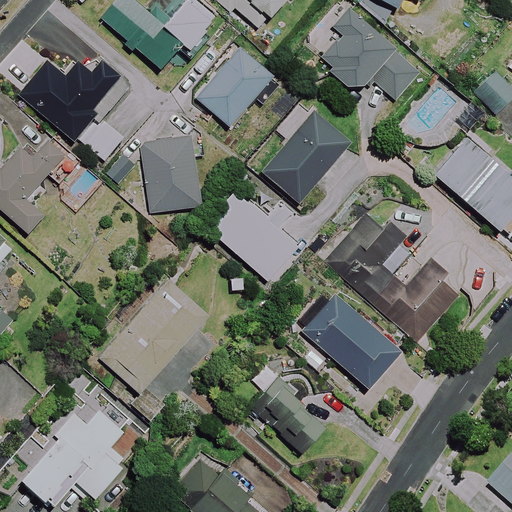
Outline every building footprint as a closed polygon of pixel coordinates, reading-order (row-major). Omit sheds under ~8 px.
[(154,20),(130,0),(116,0),(100,19),(159,71),(178,49),(188,58),(206,37),(202,33),(214,18),(193,0),(186,0),(169,19),(161,12),(154,20)] [(234,9),(257,28),(266,18),(269,20),(284,2),(280,0),(214,0),(230,13),(234,9)] [(403,0),(411,0),(419,4),(420,0),(362,0),(359,6),(383,27),(393,9),(398,11),(403,0)] [(341,37),(320,60),(330,70),(328,72),(347,90),(361,87),(368,80),(393,102),(420,72),(396,51),(350,9),(332,29),(341,37)] [(279,85),(240,51),(196,100),(228,128),(253,99),(261,106),(279,85)] [(101,121),(129,87),(101,64),(91,76),(77,64),(65,79),(46,64),(21,94),(82,144),(83,143),(103,161),(122,139),(101,121)] [(511,97),(511,89),(493,72),(470,99),(492,119),(511,97)] [(479,118),(465,107),(454,121),(468,132),(479,118)] [(278,132),(289,141),(262,174),(298,204),(348,145),(312,115),(308,119),(297,109),(278,132)] [(511,232),(511,173),(469,136),(433,177),(505,240),(511,232)] [(200,206),(189,138),(140,146),(151,214),(200,206)] [(77,162),(50,139),(35,156),(23,146),(1,171),(0,170),(0,209),(27,234),(42,217),(24,200),(46,175),(57,184),(77,162)] [(133,172),(117,159),(102,177),(119,190),(133,172)] [(296,247),(233,191),(203,226),(266,281),(296,247)] [(383,229),(366,215),(325,262),(416,343),(458,295),(441,280),(446,275),(429,260),(405,288),(380,267),(405,238),(388,223),(383,229)] [(0,262),(11,249),(0,239),(0,262)] [(207,317),(168,282),(99,358),(138,393),(207,317)] [(399,352),(334,295),(301,332),(367,389),(399,352)] [(0,335),(11,323),(0,313),(0,335)] [(324,429),(277,378),(248,405),(295,456),(324,429)] [(121,433),(97,411),(85,425),(74,414),(53,437),(57,440),(21,480),(52,508),(70,487),(89,504),(128,461),(110,445),(121,433)] [(511,456),(487,485),(511,506),(511,456)] [(171,493),(192,511),(257,511),(229,487),(235,480),(224,469),(219,475),(201,459),(171,493)]
